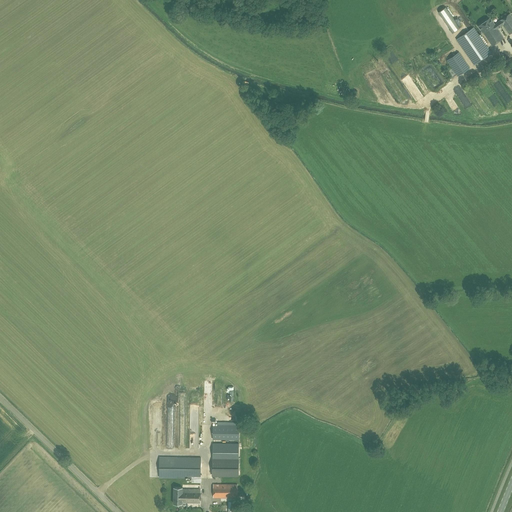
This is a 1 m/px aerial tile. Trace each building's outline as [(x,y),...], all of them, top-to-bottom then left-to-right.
[(511,17),(510,14),(500,20),(501,22),(503,25),(509,34),(511,31),(511,17)] [(490,17),(478,26),(492,46),(503,38),(497,29),(503,25),(501,22),(496,25),(490,17)] [(491,53),(474,27),(456,39),(474,65),(491,53)] [(470,68),(459,52),(446,60),(458,76),(470,68)] [(406,75),(400,80),(406,87),(412,82),(406,75)] [(385,90),(390,86),(385,80),(380,84),(385,90)] [(415,86),(407,90),(408,93),(411,92),(414,98),(419,95),(415,86)] [(239,439),(239,425),(213,425),(213,439),(239,439)] [(200,432),(192,432),(192,450),(200,450),(200,432)] [(239,460),(239,444),(213,443),(213,459),(239,460)] [(160,457),(160,477),(174,478),(192,478),(194,478),(194,482),(200,482),(200,478),(201,478),(201,458),(174,458),(160,457)] [(239,460),(213,459),(212,475),(238,476),(239,460)] [(213,484),(213,497),(237,498),(237,485),(213,484)] [(200,503),(201,489),(182,489),(183,488),(174,487),(173,503),(182,504),(182,503),(200,503)]
